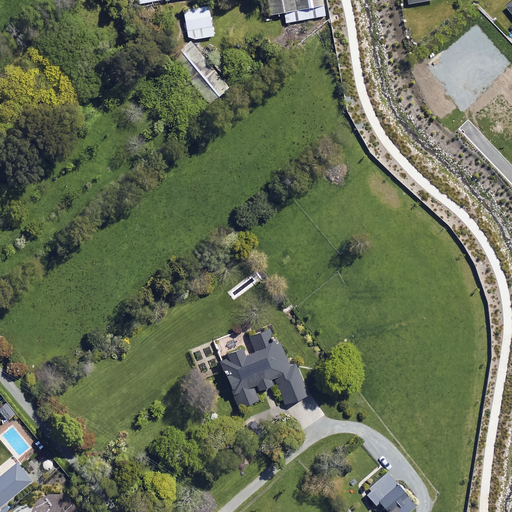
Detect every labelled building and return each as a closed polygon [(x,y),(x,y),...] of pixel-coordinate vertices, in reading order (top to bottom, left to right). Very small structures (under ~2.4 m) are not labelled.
[(285,23),(326,16),(323,0),(266,0),(269,15),(283,13),(285,23)] [(215,36),(210,6),(184,11),(188,37),(195,39),(215,36)] [(229,87),(191,41),(170,58),(209,104),(229,87)] [(277,344),(270,328),(248,337),(255,352),(246,356),(243,348),(227,354),(229,358),(219,361),(238,408),(259,400),(254,387),(257,386),(259,392),(274,386),(272,380),(274,379),(284,404),(309,395),(297,363),(290,365),(281,342),(277,344)] [(14,411),(6,401),(0,405),(0,413),(4,419),(14,411)] [(0,506),(31,480),(16,463),(0,476),(0,506)] [(408,511),(416,505),(387,473),(370,489),(371,490),(367,495),(379,508),(382,505),(388,511),(408,511)]
